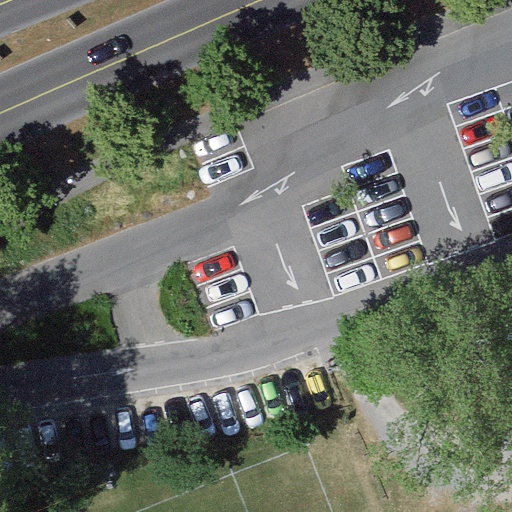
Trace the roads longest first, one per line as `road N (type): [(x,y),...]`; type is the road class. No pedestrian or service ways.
road 1 (residential): [(511,36),(403,78),(260,196),(133,251)]
road 2 (residential): [(169,363),(314,330),(511,269)]
road 3 (primary): [(0,116),(247,0)]
road 4 (residential): [(0,382),(169,363)]
road 5 (residential): [(133,251),(0,312)]
road 6 (residential): [(133,251),(142,316),(169,363)]
